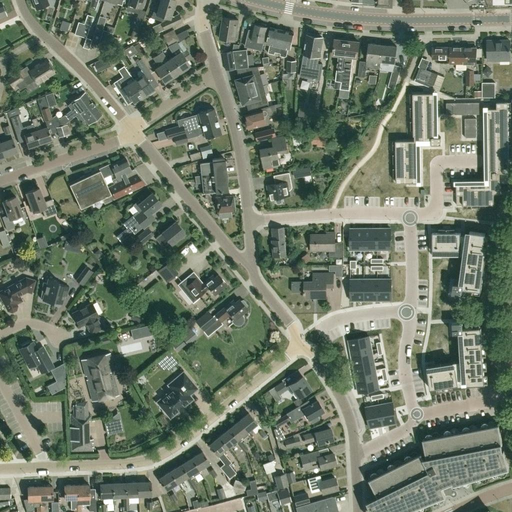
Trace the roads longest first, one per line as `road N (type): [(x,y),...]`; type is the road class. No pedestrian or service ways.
road 1 (residential): [(42,467),(157,456),(300,347)]
road 2 (tertiary): [(511,19),(365,19),(257,0)]
road 3 (residential): [(407,312),(404,358),(416,414),(410,427),(354,454)]
road 4 (residential): [(251,258),(239,259),(137,135)]
road 5 (residential): [(132,129),(20,0)]
road 6 (residential): [(249,222),(411,215)]
road 7 (residential): [(249,222),(216,74)]
road 8 (residential): [(0,182),(137,135)]
road 9 (residential): [(354,454),(338,396),(300,347)]
